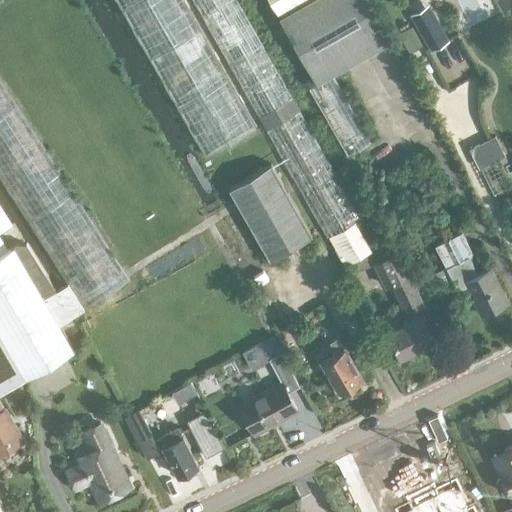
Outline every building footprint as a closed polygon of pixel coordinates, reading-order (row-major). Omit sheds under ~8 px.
[(117,0),(206,155),(256,127),(184,0),(117,0)] [(328,236),(329,235),(355,220),(360,217),(311,126),(238,0),(192,0),(266,128),(328,236)] [(272,0),(280,14),(304,0),(272,0)] [(304,0),(280,14),(278,15),(316,81),(391,39),(369,0),(304,0)] [(432,49),(448,40),(434,15),(418,24),(432,49)] [(411,25),(398,33),(409,51),(422,44),(411,25)] [(0,76),(0,178),(67,282),(68,282),(84,307),(130,278),(0,76)] [(505,155),(495,135),(480,142),(468,148),(478,168),(479,168),(505,155)] [(270,258),(312,234),(271,162),(229,187),(270,258)] [(371,249),(355,220),(329,235),(345,264),(371,249)] [(446,266),(452,278),(459,293),(468,288),(481,314),(509,301),(490,265),(477,272),(469,256),(470,255),(471,254),(471,251),(461,230),(434,244),(445,266),(446,266)] [(0,253),(8,249),(0,235),(0,253)] [(74,350),(14,245),(8,249),(0,253),(0,335),(25,378),(74,350)] [(410,319),(387,330),(400,354),(432,339),(420,313),(419,314),(414,304),(421,301),(398,251),(375,262),(386,285),(392,282),(410,319)] [(0,392),(25,378),(0,335),(0,392)] [(335,352),(321,360),(339,392),(355,383),(353,379),(360,375),(344,347),(337,337),(329,342),(335,352)] [(287,392),(299,385),(281,352),(269,358),(282,382),(254,397),(255,398),(240,407),(254,431),(297,409),(287,392)] [(0,403),(0,453),(22,441),(2,407),(0,403)] [(191,471),(190,468),(197,465),(177,426),(155,438),(139,408),(125,415),(146,457),(163,448),(177,475),(181,473),(182,475),(191,471)] [(206,414),(187,424),(194,437),(199,435),(213,427),(206,414)] [(75,455),(79,463),(67,469),(76,487),(89,480),(98,498),(130,484),(100,420),(78,430),(88,448),(75,455)] [(511,446),(493,455),(502,475),(498,476),(496,481),(501,491),(506,493),(510,491),(511,495),(511,446)] [(414,493),(422,511),(467,511),(461,499),(450,505),(439,481),(414,493)]
